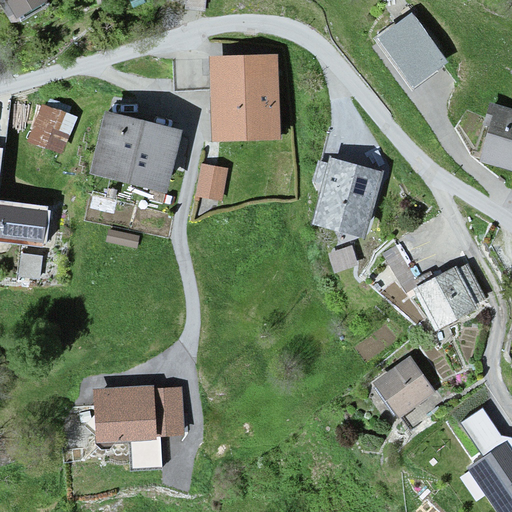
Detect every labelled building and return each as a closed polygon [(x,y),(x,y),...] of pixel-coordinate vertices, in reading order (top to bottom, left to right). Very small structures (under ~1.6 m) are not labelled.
[(44,0),(2,0),(17,27),(50,10),(44,0)] [(410,14),(377,39),(412,85),(445,60),(410,14)] [(281,58),(209,61),(213,150),(284,147),(281,58)] [(79,120),(44,106),(27,145),(63,159),(79,120)] [(511,112),(494,108),(479,164),(511,172),(511,112)] [(185,138),(108,118),(92,178),(170,198),(185,138)] [(0,203),(6,149),(0,148),(0,250),(47,255),(52,210),(0,204),(0,203)] [(387,175),(332,160),(314,229),(368,244),(387,175)] [(230,174),(204,168),(197,201),(223,206),(230,174)] [(485,300),(467,265),(418,290),(440,333),(483,311),(479,303),(485,300)] [(438,395),(411,360),(375,387),(402,422),(438,395)] [(184,390),(96,395),(99,449),(187,444),(184,390)] [(473,462),(500,511),(511,511),(511,440),(492,403),(466,417),(486,455),(473,462)]
